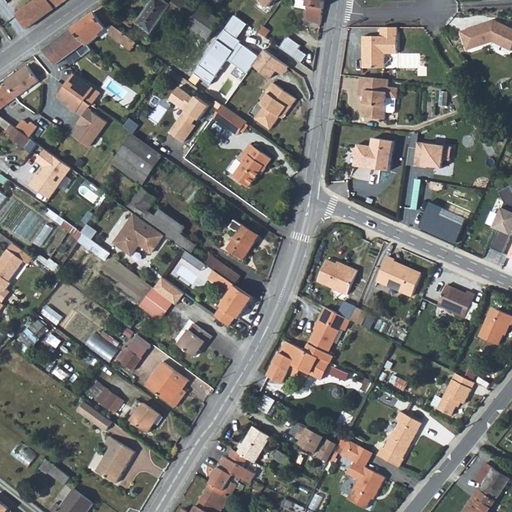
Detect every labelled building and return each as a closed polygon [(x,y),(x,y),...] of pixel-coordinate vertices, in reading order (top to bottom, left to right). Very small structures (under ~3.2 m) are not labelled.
[(39,0),(18,15),(28,30),(56,9),(49,0),(39,0)] [(49,0),(56,9),(68,0),(49,0)] [(157,0),(144,18),(156,26),(169,11),(176,0),(157,0)] [(176,0),(169,11),(208,39),(224,19),(197,0),(176,0)] [(51,44),(64,59),(85,46),(88,44),(89,46),(102,36),(100,34),(120,18),(107,4),(51,44)] [(306,19),(322,23),(324,7),(311,4),(309,9),(308,9),(306,19)] [(489,27),(482,29),(481,26),(464,32),(470,51),(497,42),(511,49),(511,27),(497,20),(493,29),(489,27)] [(493,29),(497,20),(481,26),(482,29),(489,27),(493,29)] [(131,52),(140,42),(129,35),(116,24),(108,34),(131,52)] [(399,28),(386,28),(383,28),(383,35),(365,35),(364,67),(386,67),(386,53),(399,53),(399,28)] [(291,36),(283,47),(304,63),(310,54),(302,49),(304,45),(291,36)] [(57,64),(64,59),(51,44),(44,50),(57,64)] [(269,51),(257,67),(265,73),(277,57),(269,51)] [(277,57),(265,73),(275,80),(281,72),(287,77),(293,69),(277,57)] [(0,110),(39,81),(28,66),(6,82),(8,85),(0,90),(0,110)] [(74,74),(65,86),(68,88),(93,105),(101,94),(74,74)] [(369,95),(368,106),(367,116),(389,118),(389,115),(390,109),(397,110),(399,109),(400,96),(401,96),(402,86),(392,85),(392,77),(364,74),(363,87),(365,87),(364,95),(369,95)] [(292,107),(296,110),(303,101),(280,84),(273,93),(275,94),(268,104),(271,106),(260,120),(275,130),(292,107)] [(68,88),(61,100),(86,119),(81,125),(83,127),(81,130),(82,132),(77,139),(93,150),(111,124),(92,111),(95,107),(93,105),(68,88)] [(201,100),(185,88),(177,99),(192,111),(176,133),(189,142),(201,126),(198,124),(202,118),(205,121),(216,106),(203,97),(201,100)] [(242,137),(252,123),(229,106),(219,119),(242,137)] [(27,160),(39,143),(34,140),(17,127),(0,114),(0,123),(8,128),(5,132),(21,143),(15,151),(27,160)] [(23,120),(17,127),(34,140),(41,130),(31,122),(29,124),(23,120)] [(154,178),(168,157),(137,136),(123,157),(154,178)] [(358,168),(390,174),(395,144),(374,140),(373,149),(359,147),(357,157),(359,157),(358,168)] [(268,167),(270,168),(275,160),(253,143),(246,152),(251,156),(237,178),(252,188),(268,167)] [(455,149),(422,144),(418,168),(426,169),(426,167),(446,171),(447,162),(454,163),(455,149)] [(46,149),(37,160),(46,166),(43,171),(45,173),(42,176),(41,174),(33,185),(53,199),(74,170),(60,160),(46,149)] [(0,212),(13,197),(0,186),(0,212)] [(498,226),(505,206),(511,208),(511,188),(505,186),(492,224),(498,226)] [(128,206),(143,218),(149,211),(157,202),(142,190),(128,206)] [(445,210),(432,204),(429,210),(431,211),(426,223),(433,227),(431,233),(459,245),(467,226),(443,216),(445,210)] [(497,227),(502,229),(494,248),(507,254),(511,242),(511,209),(506,207),(497,227)] [(149,211),(143,218),(145,220),(168,236),(187,249),(193,254),(199,245),(184,234),(189,227),(164,211),(158,218),(149,211)] [(136,257),(144,246),(156,254),(168,236),(143,218),(138,215),(134,222),(135,225),(128,234),(127,235),(126,233),(118,245),(136,257)] [(231,249),(245,258),(262,235),(239,221),(232,231),(239,235),(231,249)] [(126,233),(127,235),(128,234),(135,225),(134,222),(126,233)] [(108,260),(113,252),(87,235),(83,242),(108,260)] [(0,288),(2,286),(7,290),(13,282),(10,279),(25,261),(9,249),(0,259),(0,288)] [(213,256),(207,264),(236,284),(242,276),(213,256)] [(396,260),(389,257),(378,282),(413,297),(423,273),(395,262),(396,260)] [(321,280),(351,293),(361,268),(352,265),(351,267),(330,258),(321,280)] [(255,297),(236,284),(207,264),(203,261),(197,268),(226,289),(234,289),(222,307),(240,319),(255,297)] [(187,294),(167,279),(159,291),(176,303),(179,305),(187,294)] [(442,305),(468,316),(478,293),(471,290),(469,293),(450,285),(442,305)] [(149,296),(170,311),(176,303),(159,291),(155,288),(149,296)] [(163,321),(170,311),(149,296),(142,306),(163,321)] [(50,304),(43,313),(60,325),(66,316),(50,304)] [(355,318),(358,319),(367,323),(373,311),(360,305),(355,318)] [(511,311),(494,305),(481,335),(502,343),(511,321),(511,311)] [(358,319),(355,318),(329,306),(322,319),(325,320),(309,352),(333,364),(337,355),(334,354),(345,332),(350,334),(358,319)] [(32,349),(52,328),(40,318),(21,338),(32,349)] [(214,348),(217,350),(222,342),(192,322),(177,343),(205,362),(214,348)] [(114,362),(125,344),(99,329),(88,347),(114,362)] [(333,364),(309,352),(288,341),(271,377),(285,383),(291,372),(295,363),(303,366),(325,377),(333,364)] [(145,358),(134,350),(125,361),(136,369),(145,358)] [(192,378),(166,360),(148,383),(175,403),(192,378)] [(295,363),(291,372),(299,376),(303,366),(295,363)] [(471,397),(481,376),(463,367),(445,403),(459,410),(466,395),(471,397)] [(120,394),(109,385),(99,399),(110,407),(120,394)] [(268,394),(261,408),(272,413),(279,400),(268,394)] [(114,419),(85,399),(79,408),(107,428),(114,419)] [(159,421),(164,414),(147,402),(134,419),(152,432),(159,421)] [(407,456),(426,420),(404,409),(400,417),(406,420),(401,431),(398,430),(389,447),(387,445),(382,454),(404,465),(409,457),(407,456)] [(167,416),(164,414),(159,421),(162,423),(167,416)] [(345,445),(336,440),(334,444),(330,443),(333,437),(316,429),(315,431),(309,428),(303,439),(309,442),(306,450),(315,455),(317,451),(328,456),(327,458),(335,462),(345,445)] [(256,429),(241,452),(250,457),(259,462),(273,439),(256,429)] [(137,450),(111,435),(107,442),(113,445),(98,470),(118,481),(137,450)] [(294,454),(298,447),(287,440),(282,448),(294,454)] [(378,452),(354,440),(347,453),(360,460),(353,475),(364,481),(354,500),(371,508),(379,493),(382,495),(392,476),(372,465),(378,452)] [(14,454),(30,467),(40,455),(23,442),(14,454)] [(226,457),(220,467),(233,474),(241,479),(245,481),(253,479),(256,474),(244,467),(250,457),(241,452),(234,448),(229,459),(226,457)] [(489,511),(511,479),(511,477),(486,460),(476,474),(486,482),(481,490),(479,489),(463,511),(489,511)] [(45,469),(52,474),(58,466),(51,461),(45,469)] [(75,479),(58,466),(52,474),(68,487),(75,479)] [(210,484),(223,492),(233,474),(220,467),(210,484)] [(238,484),(241,479),(233,474),(223,492),(210,484),(194,511),(191,511),(186,509),(183,511),(220,511),(223,507),(225,508),(236,488),(243,492),(245,488),(238,484)] [(252,494),(259,498),(266,486),(253,479),(249,487),(255,490),(252,494)] [(90,511),(95,505),(77,491),(63,509),(58,505),(54,509),(58,511),(90,511)] [(0,498),(0,511),(12,511),(10,510),(12,509),(0,498)]
